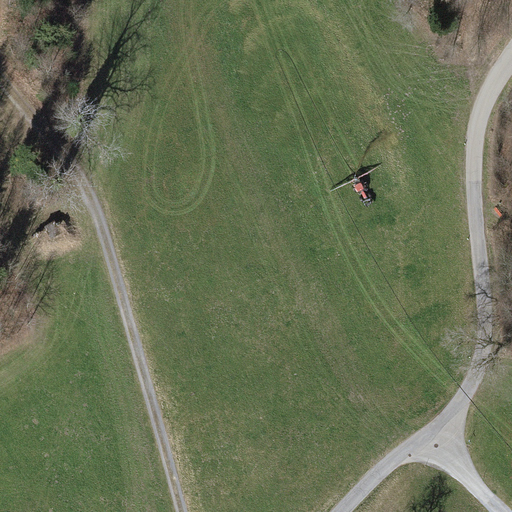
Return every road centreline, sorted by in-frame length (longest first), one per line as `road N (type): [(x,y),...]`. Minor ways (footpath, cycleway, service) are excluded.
road 1 (unclassified): [(342,511),(449,413),(478,361),(484,322),(475,146),(490,92),(511,53)]
road 2 (track): [(0,71),(49,129),(91,199),(181,511)]
